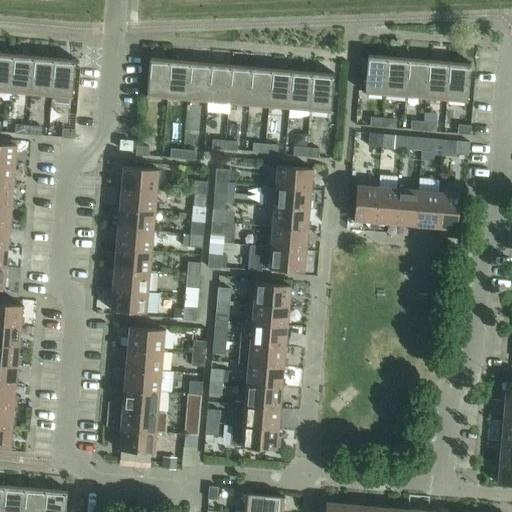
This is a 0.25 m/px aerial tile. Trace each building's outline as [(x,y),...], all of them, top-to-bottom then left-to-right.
[(0,53),(0,92),(9,93),(13,54),(0,53)] [(13,54),(9,93),(29,95),(33,56),(13,54)] [(385,96),(388,57),(367,55),(364,94),(385,96)] [(33,56),(29,95),(49,97),(53,58),(33,56)] [(388,57),(385,96),(405,98),(408,59),(388,57)] [(53,58),(49,97),(70,98),(74,59),(53,58)] [(166,99),(169,60),(148,58),(145,98),(166,99)] [(408,59),(405,98),(425,99),(428,60),(408,59)] [(169,60),(166,99),(186,101),(190,62),(169,60)] [(428,60),(425,99),(445,101),(449,62),(428,60)] [(190,62),(186,101),(206,103),(210,64),(190,62)] [(449,62),(445,101),(466,103),(470,64),(449,62)] [(210,64),(206,103),(227,105),(230,65),(210,64)] [(230,65),(227,105),(247,107),(250,67),(230,65)] [(250,67),(247,107),(267,108),(271,69),(250,67)] [(271,69),(267,108),(287,110),(291,71),(271,69)] [(291,71),(287,110),(308,112),(311,73),(291,71)] [(311,73),(308,112),(329,114),(332,74),(311,73)] [(382,127),(383,118),(370,117),(369,125),(382,127)] [(383,118),(382,127),(395,128),(396,119),(383,118)] [(411,120),(410,129),(423,130),(424,121),(411,120)] [(424,121),(423,130),(435,131),(436,122),(424,121)] [(27,134),(28,125),(15,124),(14,133),(27,134)] [(458,124),(457,133),(470,134),(471,125),(458,124)] [(28,125),(27,134),(40,135),(40,126),(28,125)] [(62,128),(61,137),(74,138),(75,129),(62,128)] [(294,136),(293,146),(306,147),(307,133),(300,133),(294,136)] [(380,147),(381,134),(369,133),(368,145),(380,147)] [(381,134),(380,147),(393,148),(394,135),(381,134)] [(408,149),(421,151),(422,138),(409,137),(408,149)] [(422,138),(421,151),(434,152),(435,139),(422,138)] [(224,149),(225,140),(212,139),(211,148),(224,149)] [(132,140),(120,140),(120,148),(131,149),(132,140)] [(225,140),(224,149),(237,150),(238,141),(225,140)] [(456,141),(455,153),(468,154),(469,142),(456,141)] [(264,153),(265,144),(252,142),(252,152),(264,153)] [(0,165),(13,167),(15,146),(0,144),(0,165)] [(265,144),(264,153),(277,154),(278,145),(265,144)] [(136,145),(136,154),(148,155),(149,146),(136,145)] [(305,156),(306,147),(293,146),(292,155),(305,156)] [(306,147),(305,156),(318,157),(318,148),(306,147)] [(171,148),(170,157),(183,158),(183,149),(171,148)] [(183,149),(183,158),(195,159),(196,150),(183,149)] [(0,185),(11,187),(13,167),(0,165),(0,185)] [(120,188),(155,191),(157,170),(122,167),(120,188)] [(275,187),(310,191),(312,170),(277,167),(275,187)] [(216,168),(214,183),(227,184),(227,180),(235,180),(235,170),(216,168)] [(194,180),(193,195),(206,196),(207,181),(194,180)] [(213,193),(214,193),(226,194),(227,184),(214,183),(213,193)] [(0,185),(0,206),(9,207),(11,187),(0,185)] [(373,223),(377,187),(356,186),(353,221),(373,223)] [(273,208),(308,211),(310,191),(275,187),(273,208)] [(394,225),(397,189),(377,187),(373,223),(394,225)] [(118,208),(154,211),(155,191),(120,188),(118,208)] [(397,189),(394,225),(414,226),(417,191),(397,189)] [(417,191),(414,226),(434,228),(438,193),(417,191)] [(438,193),(434,228),(455,230),(458,195),(438,193)] [(205,206),(205,202),(206,196),(193,195),(192,205),(205,206)] [(0,226),(7,227),(9,207),(0,206),(0,226)] [(117,228),(152,232),(154,211),(118,208),(117,228)] [(211,223),(224,224),(225,210),(212,208),(211,223)] [(271,228),(306,231),(308,211),(273,208),(271,228)] [(189,235),(202,237),(204,222),(191,221),(189,235)] [(224,224),(211,223),(210,234),(223,235),(224,224)] [(115,249),(150,252),(152,232),(117,228),(115,249)] [(249,246),(304,251),(306,231),(271,228),(270,244),(250,242),(249,246)] [(202,237),(189,235),(189,246),(201,247),(202,237)] [(304,251),(249,246),(247,270),(261,272),(261,268),(302,272),(304,251)] [(113,269),(148,272),(150,252),(115,249),(113,269)] [(221,254),(208,253),(207,266),(220,268),(221,254)] [(187,261),(186,276),(199,277),(200,263),(187,261)] [(111,289),(146,292),(148,272),(113,269),(111,289)] [(185,287),(198,288),(199,277),(186,276),(185,287)] [(252,304),(287,307),(289,287),(253,284),(252,304)] [(217,287),(216,301),(229,302),(230,288),(217,287)] [(146,292),(111,289),(109,310),(144,313),(146,292)] [(216,301),(215,312),(228,313),(229,302),(216,301)] [(0,324),(19,327),(21,306),(0,303),(0,324)] [(242,323),(242,324),(286,328),(287,307),(252,304),(250,323),(242,323)] [(183,306),(182,318),(182,319),(195,321),(195,319),(197,307),(183,306)] [(0,345),(17,347),(19,327),(0,324),(0,345)] [(240,344),(284,348),(286,328),(242,324),(240,344)] [(126,348),(161,352),(163,331),(128,327),(126,348)] [(214,327),(213,342),(225,343),(227,329),(214,327)] [(191,354),(204,355),(206,341),(192,339),(191,354)] [(213,342),(212,353),(224,354),(225,343),(213,342)] [(246,365),(282,368),(284,348),(240,344),(238,364),(246,364),(246,365)] [(0,366),(16,367),(17,347),(0,345),(0,366)] [(124,369),(159,372),(161,352),(126,348),(124,369)] [(204,355),(191,354),(190,365),(203,366),(204,355)] [(245,385),(280,389),(282,368),(246,365),(245,385)] [(0,386),(14,388),(16,367),(0,366),(0,386)] [(210,368),(209,382),(222,383),(223,369),(210,368)] [(122,389),(158,392),(159,372),(124,369),(122,389)] [(189,380),(188,395),(201,396),(202,382),(189,380)] [(209,382),(208,393),(221,394),(222,383),(209,382)] [(243,406),(279,409),(280,389),(245,385),(243,406)] [(0,407),(12,408),(14,388),(0,386),(0,407)] [(158,392),(122,389),(120,409),(156,412),(158,392)] [(187,406),(200,407),(201,396),(188,395),(187,406)] [(511,403),(504,402),(502,423),(511,423),(511,403)] [(279,409),(243,406),(241,426),(277,429),(279,409)] [(12,408),(0,407),(0,427),(10,428),(12,408)] [(163,414),(156,413),(156,412),(120,409),(118,429),(164,433),(165,417),(163,414)] [(206,423),(218,424),(220,410),(207,409),(206,423)] [(184,435),(197,437),(198,422),(186,421),(184,435)] [(218,424),(206,423),(205,434),(217,435),(218,424)] [(500,443),(511,444),(511,423),(502,423),(500,443)] [(277,429),(241,426),(239,447),(275,450),(277,429)] [(10,428),(0,427),(0,448),(8,449),(10,428)] [(154,433),(164,434),(164,433),(118,429),(116,450),(118,450),(118,457),(133,459),(133,452),(152,454),(154,433)] [(197,437),(184,435),(184,446),(196,447),(197,437)] [(498,464),(511,464),(511,444),(500,443),(498,464)] [(511,464),(498,464),(496,484),(511,485),(511,464)] [(4,485),(1,511),(22,511),(24,487),(4,485)] [(207,498),(216,499),(218,486),(208,486),(207,498)] [(24,487),(22,511),(42,511),(45,489),(24,487)] [(45,489),(42,511),(63,511),(66,491),(45,489)] [(241,511),(281,511),(283,498),(243,495),(241,511)] [(346,511),(347,505),(326,503),(325,511),(346,511)]
